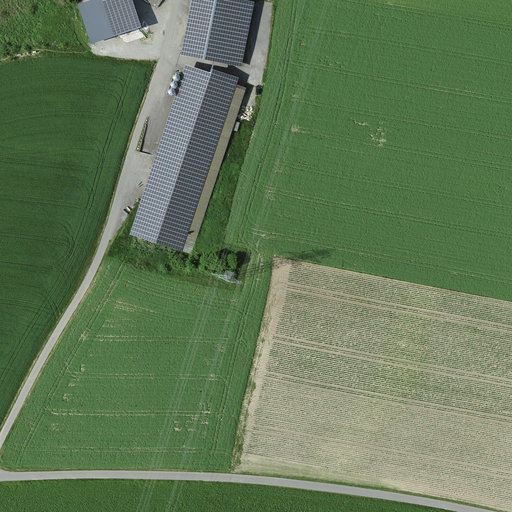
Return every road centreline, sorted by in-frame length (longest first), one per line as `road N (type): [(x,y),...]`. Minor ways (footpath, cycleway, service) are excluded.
road 1 (unclassified): [(0,475),(234,477),(478,511)]
road 2 (unclassified): [(176,0),(169,45),(98,258),(0,441)]
